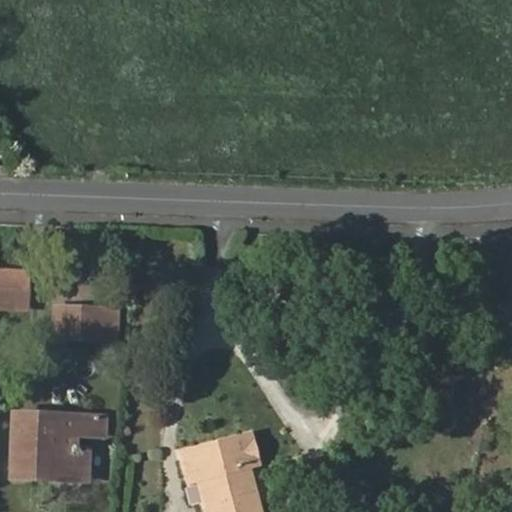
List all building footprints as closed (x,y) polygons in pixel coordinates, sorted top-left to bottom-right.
[(0,286),(26,288),(27,271),(0,269),(0,286)] [(0,308),(26,309),(26,288),(0,286),(0,308)] [(111,336),(112,306),(54,303),(53,334),(111,336)] [(111,336),(116,337),(119,306),(112,306),(111,336)] [(35,417),(35,410),(10,409),(8,472),(31,473),(31,460),(44,459),(44,466),(48,468),(83,468),(83,445),(70,445),(70,431),(102,432),(103,413),(72,412),(72,418),(60,417),(60,411),(48,410),(48,418),(35,417)] [(263,460),(254,427),(188,445),(196,478),(202,482),(207,480),(215,511),(265,511),(254,467),(260,466),(263,460)] [(91,478),(102,479),(103,450),(93,449),(91,478)] [(31,473),(83,475),(83,468),(48,468),(44,466),(44,459),(31,460),(31,473)]
